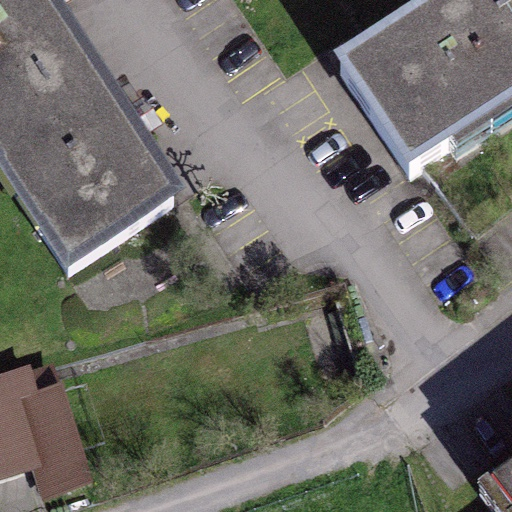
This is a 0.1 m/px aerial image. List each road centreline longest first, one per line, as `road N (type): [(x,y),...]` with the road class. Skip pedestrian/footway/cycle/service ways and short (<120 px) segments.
road 1 (track): [(159,511),(402,426)]
road 2 (residential): [(511,342),(402,426)]
